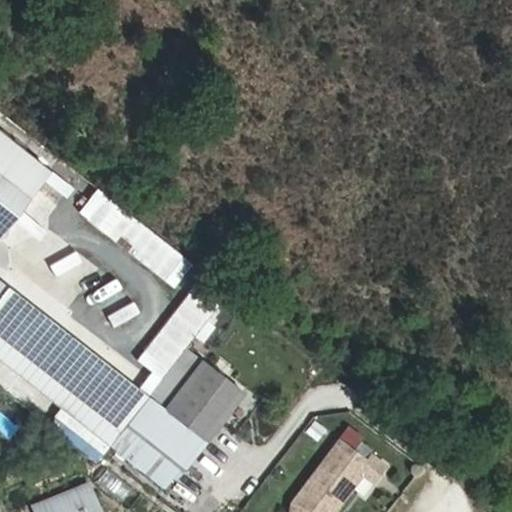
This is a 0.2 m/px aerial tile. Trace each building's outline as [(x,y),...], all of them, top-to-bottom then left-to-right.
[(0,231),(47,172),(0,134),(0,231)] [(87,189),(76,213),(89,219),(100,195),(87,189)] [(130,217),(111,241),(171,288),(190,263),(130,217)] [(0,359),(109,445),(147,396),(4,284),(1,288),(0,286),(0,359)] [(184,347),(147,396),(109,445),(162,485),(170,474),(176,478),(243,392),(184,347)] [(237,459),(245,451),(224,432),(216,441),(237,459)] [(340,437),(291,501),(289,511),(330,511),(362,471),(374,481),(386,466),(370,452),(366,457),(340,437)] [(35,511),(44,511),(91,494),(86,482),(32,504),(35,511)] [(98,511),(91,494),(44,511),(98,511)]
